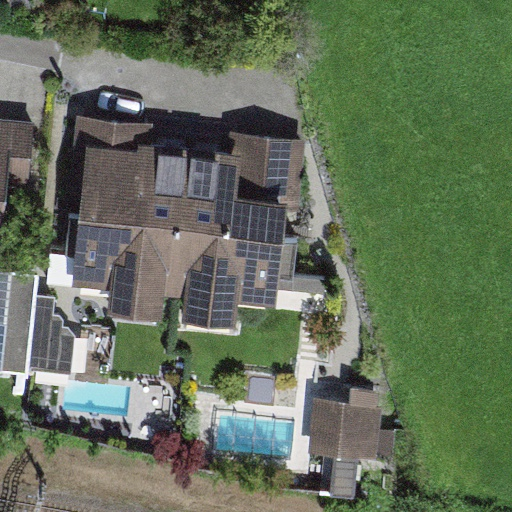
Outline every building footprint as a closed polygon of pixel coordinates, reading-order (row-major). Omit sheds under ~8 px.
[(164,287),(174,288),(190,146),(138,140),(140,116),(79,109),(71,179),(83,180),(80,206),(73,269),(72,277),(113,282),(110,303),(161,308),(164,287)] [(0,112),(0,239),(6,180),(29,183),(36,117),(0,112)] [(228,150),(190,146),(174,288),(185,290),(183,310),(237,316),(240,295),(276,299),(287,203),(299,204),(307,134),(231,126),(228,150)] [(0,272),(0,361),(51,372),(70,287),(0,272)] [(384,490),(392,398),(324,392),(316,484),(384,490)]
